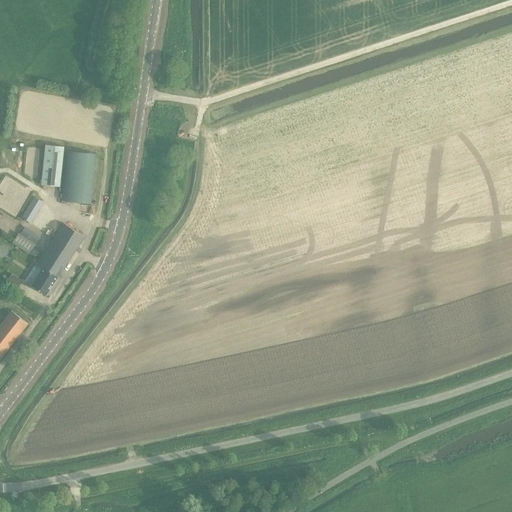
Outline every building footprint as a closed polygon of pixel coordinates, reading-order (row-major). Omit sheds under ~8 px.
[(46,145),(42,185),(60,187),(64,147),(46,145)] [(92,204),(97,154),(67,151),(61,201),(92,204)] [(31,286),(46,296),(84,237),(63,223),(37,264),(43,267),(31,286)] [(19,233),(15,239),(12,243),(29,254),(35,244),(19,233)] [(12,273),(6,282),(17,290),(23,281),(12,273)] [(12,311),(0,326),(0,359),(28,324),(12,311)]
